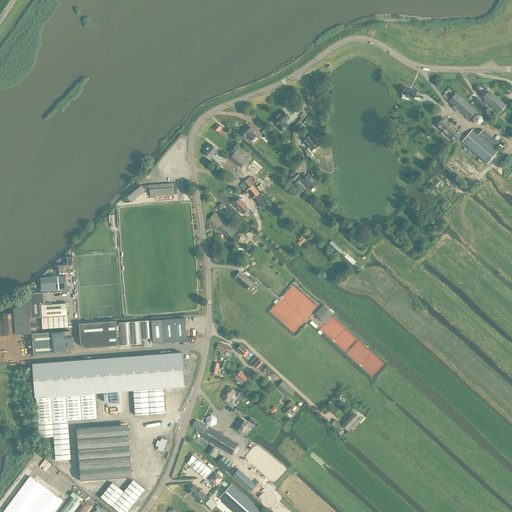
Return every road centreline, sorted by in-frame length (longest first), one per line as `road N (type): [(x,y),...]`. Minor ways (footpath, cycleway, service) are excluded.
road 1 (tertiary): [(206,345),(208,276),(191,149),(202,119),(353,39),(424,68),(511,69)]
road 2 (tertiary): [(144,511),(169,472),(206,345)]
road 3 (unclassified): [(206,345),(77,354)]
